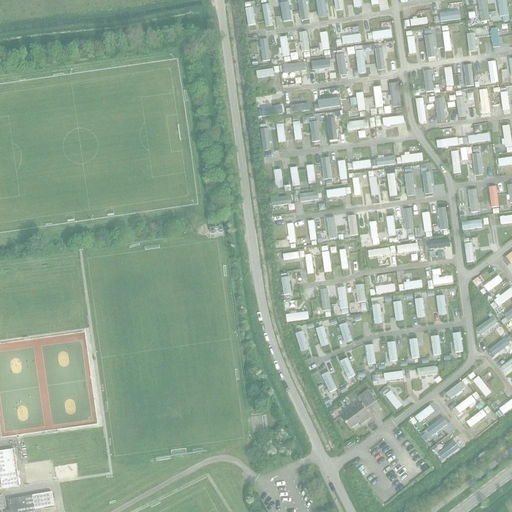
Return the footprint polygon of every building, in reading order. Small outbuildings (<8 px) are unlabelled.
[(297,0),(300,17),(308,15),(305,0),(297,0)] [(315,0),(318,14),(324,14),(322,0),(315,0)] [(334,0),(336,10),(342,9),(340,0),(334,0)] [(352,0),(354,8),(361,7),(359,0),(352,0)] [(506,0),(497,0),(500,17),(509,16),(506,0)] [(486,1),(480,1),(483,19),(489,18),(486,1)] [(280,3),(283,23),(290,22),(287,2),(280,3)] [(262,6),(266,28),(273,26),(269,4),(262,6)] [(248,27),(255,25),(253,8),(245,9),(248,27)] [(440,22),(456,20),(455,14),(440,16),(440,22)] [(427,18),(410,20),(411,26),(427,24),(427,18)] [(492,48),(500,47),(498,29),(490,29),(492,48)] [(391,30),(372,33),(372,40),(392,37),(391,30)] [(302,53),(309,52),(307,32),(299,34),(302,53)] [(442,33),(445,52),(451,51),(449,32),(442,33)] [(320,34),(322,50),(329,50),(327,33),(320,34)] [(427,55),(434,54),(431,35),(424,36),(427,55)] [(361,42),(360,36),(343,39),(344,44),(361,42)] [(280,38),(282,57),(289,56),(287,37),(280,38)] [(409,55),(416,54),(414,37),(407,38),(409,55)] [(263,59),(269,58),(267,40),(260,41),(263,59)] [(375,50),(378,71),(385,70),(382,49),(375,50)] [(355,52),(358,74),(366,74),(363,51),(355,52)] [(337,56),(340,77),(347,75),(347,76),(344,55),(337,56)] [(327,62),(310,64),(311,71),(328,69),(327,62)] [(498,82),(495,62),(488,63),(491,83),(498,82)] [(473,84),(470,66),(464,66),(466,85),(473,84)] [(446,87),(454,86),(451,68),(444,69),(446,87)] [(273,69),(256,72),(257,79),(273,76),(273,69)] [(433,89),(431,74),(425,74),(427,89),(433,89)] [(394,107),(401,106),(399,90),(392,90),(394,107)] [(490,114),(487,90),(479,91),(482,115),(490,114)] [(383,109),(381,91),(374,91),(376,109),(383,109)] [(365,111),(363,93),(356,94),(358,112),(365,111)] [(507,93),(500,93),(503,111),(510,111),(507,93)] [(463,97),(456,98),(459,118),(466,117),(463,97)] [(340,107),(339,99),(318,102),(319,109),(340,107)] [(423,99),(415,100),(419,123),(426,122),(423,99)] [(442,99),(435,100),(438,120),(445,119),(442,99)] [(310,111),(309,104),(290,106),(291,113),(310,111)] [(283,115),(282,107),(263,110),(264,117),(283,115)] [(403,117),(382,119),(383,126),(404,124),(403,117)] [(333,118),(326,119),(328,136),(335,136),(333,118)] [(317,120),(309,121),(312,139),(319,138),(317,120)] [(367,120),(347,123),(348,131),(368,128),(367,120)] [(300,122),(293,123),(295,141),(302,140),(300,122)] [(283,124),(276,125),(279,143),(286,143),(283,124)] [(511,146),(509,126),(502,127),(505,148),(511,146)] [(267,127),(260,128),(263,146),(270,145),(267,127)] [(468,144),(489,141),(488,134),(467,137),(468,144)] [(457,139),(436,142),(437,149),(458,146),(457,139)] [(453,174),(460,173),(458,152),(451,153),(453,174)] [(479,153),(472,154),(475,174),(482,173),(479,153)] [(401,157),(402,164),(423,161),(422,154),(401,157)] [(511,157),(498,160),(499,167),(511,164),(511,157)] [(377,167),(396,165),(395,158),(376,160),(377,167)] [(347,179),(345,161),(338,162),(340,180),(347,179)] [(352,163),(353,170),(371,168),(370,161),(352,163)] [(322,164),(325,182),(332,181),(329,163),(322,164)] [(313,165),(306,166),(308,185),(316,184),(313,165)] [(300,186),(297,168),(290,169),(293,187),(300,186)] [(276,189),(283,188),(281,170),(274,171),(276,189)] [(431,190),(429,170),(422,171),(424,191),(431,190)] [(407,197),(414,196),(411,173),(404,174),(407,197)] [(390,197),(397,197),(394,174),(387,175),(390,197)] [(379,196),(376,178),(369,179),(371,197),(379,196)] [(355,196),(361,196),(358,179),(352,179),(355,196)] [(491,208),(499,207),(496,187),(489,188),(491,208)] [(346,196),(345,189),(326,191),(327,198),(346,196)] [(311,204),(317,203),(316,194),(299,196),(300,203),(311,201),(311,204)] [(477,196),(471,197),(472,213),(479,212),(477,196)] [(273,207),(290,204),(289,197),(273,200),(273,207)] [(445,210),(438,211),(441,231),(448,230),(445,210)] [(414,233),(411,211),(403,212),(407,234),(414,233)] [(425,233),(432,232),(429,213),(422,214),(425,233)] [(511,223),(511,216),(500,218),(501,225),(511,223)] [(389,237),(396,236),(393,217),(386,218),(389,237)] [(358,237),(356,218),(350,218),(353,238),(358,237)] [(462,231),(482,228),(481,220),(461,223),(462,231)] [(316,240),(314,221),(307,222),(310,241),(316,240)] [(335,221),(329,222),(331,237),(337,236),(335,221)] [(370,223),(372,240),(378,239),(376,222),(370,223)] [(295,243),(293,224),(287,225),(289,244),(295,243)] [(445,247),(445,241),(425,243),(426,250),(445,247)] [(397,247),(398,254),(418,251),(417,244),(397,247)] [(474,262),(472,244),(464,244),(466,263),(474,262)] [(369,258),(390,254),(389,248),(368,252),(369,258)] [(342,270),(348,269),(345,250),(339,251),(342,270)] [(329,252),(322,253),(324,273),(331,272),(329,252)] [(298,253),(283,255),(284,261),(299,259),(298,253)] [(311,255),(305,256),(307,275),(314,274),(311,255)] [(484,287),(488,292),(502,282),(498,276),(484,287)] [(452,277),(433,280),(433,286),(453,283),(452,277)] [(289,278),(281,279),(283,296),(291,295),(289,278)] [(423,288),(421,281),(404,283),(404,290),(423,288)] [(355,286),(357,303),(365,303),(363,285),(355,286)] [(394,285),(375,287),(376,294),(395,292),(394,285)] [(348,308),(345,288),(337,289),(340,309),(348,308)] [(511,290),(511,289),(494,301),(498,307),(511,296),(511,290)] [(327,290),(320,291),(323,312),(330,311),(327,290)] [(446,315),(444,296),(436,297),(439,316),(446,315)] [(415,300),(417,319),(425,318),(422,299),(415,300)] [(393,303),(396,322),(403,321),(401,302),(393,303)] [(374,325),(382,324),(380,305),(372,306),(374,325)] [(308,312),(286,315),(287,323),(309,320),(308,312)] [(481,335),(497,323),(494,318),(477,330),(481,335)] [(352,342),(346,324),(339,326),(345,344),(352,342)] [(321,348),(329,345),(323,327),(316,329),(321,348)] [(308,350),(303,332),(295,334),(301,352),(308,350)] [(452,335),(455,353),(463,352),(460,333),(452,335)] [(433,356),(441,355),(439,336),(430,337),(433,356)] [(417,339),(409,340),(412,359),(419,358),(417,339)] [(505,339),(488,352),(492,358),(509,345),(505,339)] [(387,343),(390,362),(398,361),(395,342),(387,343)] [(376,364),(373,345),(365,346),(368,365),(376,364)] [(355,376),(347,359),(339,362),(348,379),(355,376)] [(511,368),(511,359),(500,368),(505,374),(511,368)] [(418,377),(436,375),(435,367),(417,369),(418,377)] [(384,381),(403,379),(402,372),(383,374),(384,381)] [(321,376),(330,393),(337,390),(329,373),(321,376)] [(485,398),(491,393),(478,377),(473,381),(485,398)] [(465,389),(460,383),(446,393),(451,399),(465,389)] [(366,409),(377,401),(368,390),(358,397),(366,409)] [(385,396),(396,411),(402,406),(390,392),(385,396)] [(471,396),(455,408),(459,414),(475,401),(471,396)] [(511,407),(511,399),(499,409),(503,415),(511,407)] [(361,425),(370,418),(360,405),(355,409),(354,407),(341,417),(350,430),(360,423),(361,425)] [(419,423),(434,412),(430,406),(415,418),(419,423)] [(466,423),(470,428),(486,416),(482,410),(466,423)] [(430,436),(444,426),(440,420),(426,431),(430,436)] [(456,442),(438,455),(443,461),(460,448),(456,442)] [(0,451),(0,489),(19,487),(13,450),(0,451)] [(34,511),(34,510),(54,506),(51,492),(7,500),(9,511),(5,511),(4,511),(34,511)]
